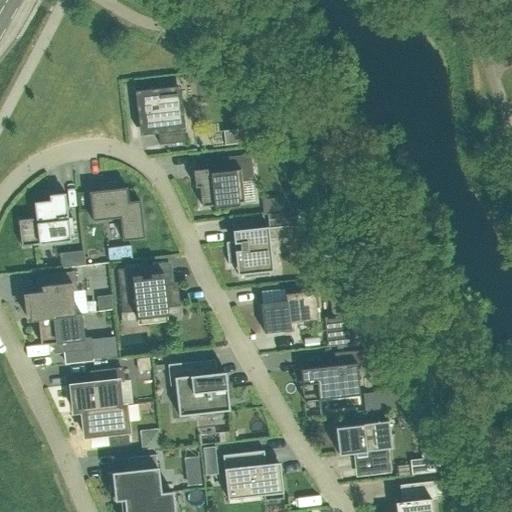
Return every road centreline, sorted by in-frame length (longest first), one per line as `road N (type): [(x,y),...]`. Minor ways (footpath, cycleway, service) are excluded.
road 1 (residential): [(0,198),(36,164),(69,152),(110,149),(139,161),(168,194),(243,348),(347,511)]
road 2 (residential): [(88,511),(0,314)]
road 3 (residential): [(511,132),(450,0)]
